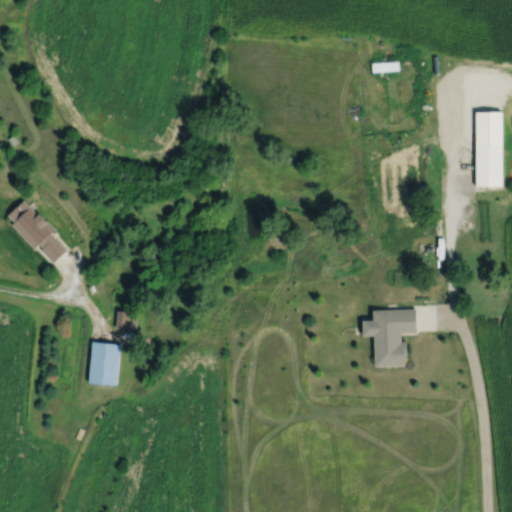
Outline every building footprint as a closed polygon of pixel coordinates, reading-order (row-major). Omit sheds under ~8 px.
[(369,71),(397,71),(397,61),(369,61),(369,71)] [(499,145),(471,145),(471,186),(499,186),(499,145)] [(44,265),(64,250),(22,197),(2,213),(44,265)] [(413,332),(412,308),(369,309),(369,320),(358,321),(359,336),(370,336),(371,366),(402,366),(401,342),(398,342),(397,332),(413,332)] [(112,329),(133,330),(135,312),(114,310),(112,329)] [(84,383),(116,385),(118,343),(87,341),(84,383)]
